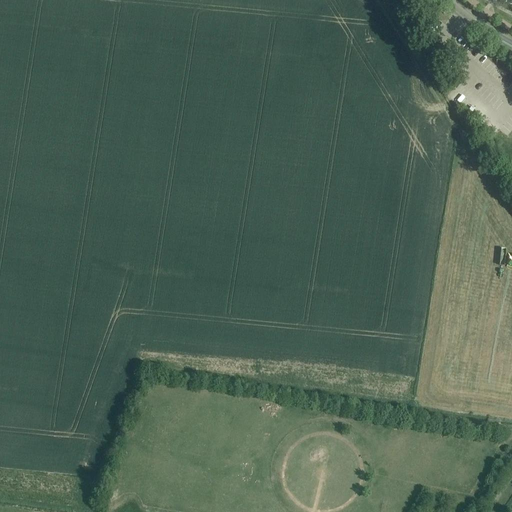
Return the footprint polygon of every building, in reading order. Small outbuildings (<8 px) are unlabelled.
[(369,47),(351,59),(356,66),(374,54),(369,47)] [(374,54),(356,66),(361,73),(378,61),(374,54)] [(361,73),(366,81),(383,69),(378,61),(361,73)] [(400,109),(384,120),(388,126),(389,126),(404,115),(400,109)] [(404,115),(389,126),(393,132),(408,121),(404,115)] [(408,121),(393,132),(397,138),(412,127),(408,121)] [(397,138),(396,138),(401,145),(417,134),(412,127),(397,138)] [(431,145),(417,153),(422,160),(435,151),(431,145)] [(435,151),(422,160),(426,166),(439,157),(435,151)] [(439,157),(426,166),(430,172),(443,163),(439,157)] [(443,163),(430,172),(434,178),(447,169),(443,163)] [(447,169),(434,178),(438,185),(452,176),(447,169)] [(452,176),(438,185),(443,191),(456,182),(452,176)] [(456,182),(443,191),(447,197),(460,188),(456,182)]
